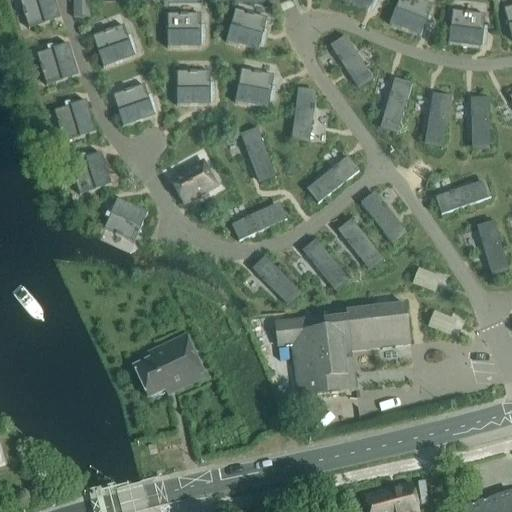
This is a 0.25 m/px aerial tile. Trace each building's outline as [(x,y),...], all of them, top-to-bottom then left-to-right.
[(60,20),(53,0),(19,0),(28,30),(60,20)] [(73,0),(74,19),(89,19),(88,0),(73,0)] [(343,0),(366,13),(373,0),(343,0)] [(412,0),(398,0),(389,26),(420,38),(431,7),(412,0)] [(266,21),(234,12),(226,44),(258,53),(266,21)] [(480,50),(484,16),(452,12),(448,46),(480,50)] [(167,50),(200,50),(200,17),(167,17),(167,50)] [(103,70),(134,59),(124,28),(92,39),(103,70)] [(371,79),(347,42),(332,52),(356,89),(371,79)] [(78,77),(68,46),(37,55),(46,87),(78,77)] [(241,73),(235,105),(267,111),(273,79),(241,73)] [(210,107),(209,74),(176,75),(177,108),(210,107)] [(144,87),(112,97),(122,129),(154,119),(144,87)] [(381,129),(399,135),(411,92),(394,87),(381,129)] [(315,98),(297,96),(292,140),(310,142),(315,98)] [(95,134),(86,102),(54,112),(64,143),(95,134)] [(425,146),(443,149),(450,105),(432,102),(425,146)] [(472,150),(490,150),(489,106),(471,106),(472,150)] [(257,183),(274,176),(259,135),(242,141),(257,183)] [(290,150),(280,157),(294,178),(304,171),(290,150)] [(474,161),(479,171),(472,174),(477,186),(500,176),(490,154),(474,161)] [(101,155),(69,165),(79,196),(110,187),(101,155)] [(344,163),(310,190),(321,204),(355,177),(344,163)] [(416,180),(437,172),(434,163),(413,170),(416,180)] [(207,164),(174,182),(188,207),(220,188),(207,164)] [(440,199),(446,216),(487,202),(481,185),(440,199)] [(391,245),(405,234),(377,199),(363,211),(391,245)] [(134,244),(147,214),(117,201),(104,231),(134,244)] [(244,242),(284,224),(276,207),(236,225),(244,242)] [(340,236),(367,271),(381,260),(354,225),(340,236)] [(490,275),(507,270),(495,228),(478,233),(490,275)] [(332,291),(346,279),(318,245),(304,257),(332,291)] [(267,262),(255,275),(286,306),(298,293),(267,262)] [(418,271),(412,286),(431,293),(437,278),(418,271)] [(409,306),(326,317),(326,319),(278,325),(281,349),(296,348),(302,400),(360,393),(356,361),(354,362),(353,354),(414,346),(409,306)] [(446,336),(452,321),(433,314),(428,329),(446,336)] [(262,333),(248,339),(254,356),(269,350),(262,333)] [(161,356),(135,369),(150,400),(176,388),(178,392),(206,379),(187,338),(159,352),(161,356)] [(291,424),(283,425),(285,433),(292,432),(291,424)] [(420,511),(414,487),(367,499),(370,511),(420,511)] [(511,511),(511,494),(466,509),(467,511),(511,511)]
